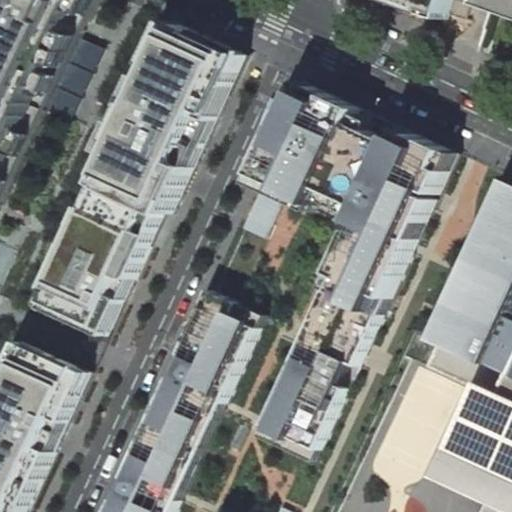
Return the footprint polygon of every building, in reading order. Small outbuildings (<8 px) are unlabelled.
[(0,0),(0,224),(103,0),(0,0)] [(397,0),(426,10),(429,0),(397,0)] [(429,0),(426,10),(455,20),(457,15),(472,20),(479,0),(481,0),(498,5),(499,0),(429,0)] [(511,0),(499,0),(498,5),(511,10),(511,0)] [(177,21),(44,305),(113,337),(171,212),(178,215),(251,55),(177,21)] [(365,221),(265,436),(333,467),(399,319),(475,159),(409,128),(306,80),(263,173),(365,221)] [(511,194),(444,342),(446,343),(511,373),(511,194)] [(115,511),(181,511),(274,313),(219,288),(205,320),(116,510),(115,511)] [(0,399),(0,511),(31,511),(96,373),(27,341),(0,399)] [(511,511),(511,373),(446,343),(434,368),(479,391),(438,479),(493,505),(489,511),(511,511)] [(294,511),(242,489),(231,511),(294,511)]
